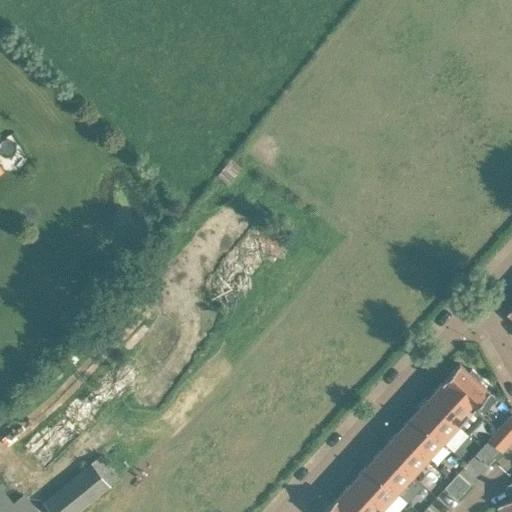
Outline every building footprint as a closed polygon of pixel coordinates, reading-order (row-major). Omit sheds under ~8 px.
[(13,131),(0,138),(0,161),(4,169),(28,156),(13,131)] [(230,306),(286,236),(257,213),(201,283),(230,306)] [(94,384),(113,403),(141,376),(122,357),(94,384)] [(474,408),(490,390),(479,380),(482,377),(472,368),(469,371),(459,362),(443,380),(474,408)] [(428,397),(458,425),(474,408),(443,380),(428,397)] [(89,390),(27,449),(45,469),(108,410),(89,390)] [(458,425),(428,397),(413,414),(443,441),(458,425)] [(397,431),(428,458),(443,441),(413,414),(397,431)] [(428,458),(397,431),(382,447),(412,475),(428,458)] [(501,450),(489,439),(482,446),(494,457),(501,450)] [(494,457),(482,446),(475,454),(487,465),(488,464),(494,457)] [(412,475),(382,447),(366,464),(397,492),(412,475)] [(77,511),(119,478),(101,455),(43,501),(51,511),(77,511)] [(351,481),(381,509),(397,492),(366,464),(351,481)] [(470,484),(458,473),(451,480),(463,491),(470,484)] [(463,491),(451,480),(445,487),(457,498),(463,491)] [(336,498),(351,511),(378,511),(381,509),(351,481),(336,498)] [(0,511),(32,511),(37,508),(25,492),(23,494),(13,502),(0,486),(0,511)] [(501,511),(511,511),(511,497),(498,505),(501,511)] [(351,511),(336,498),(322,511),(351,511)]
